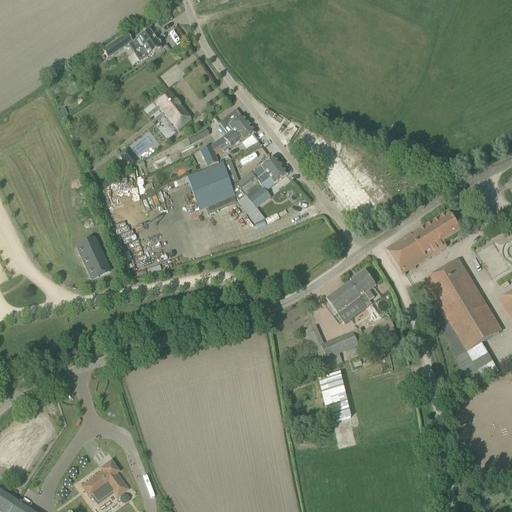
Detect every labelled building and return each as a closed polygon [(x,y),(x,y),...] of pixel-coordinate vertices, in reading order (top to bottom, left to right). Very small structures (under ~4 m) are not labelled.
[(142,50),(133,55),(139,63),(149,57),(149,58),(161,50),(160,48),(161,47),(158,41),(156,42),(149,32),(137,39),(143,48),(142,50)] [(127,35),(102,52),(108,60),(133,44),(127,35)] [(163,88),(178,88),(178,70),(163,70),(163,88)] [(169,93),(161,99),(154,105),(175,132),(190,120),(169,93)] [(225,142),(247,125),(241,117),(240,117),(235,111),(228,117),(218,125),(226,135),(211,147),(218,146),(224,142),(225,142)] [(242,145),(247,141),(254,135),(247,125),(225,142),(224,142),(218,146),(211,147),(200,153),(193,156),(199,170),(216,163),(214,157),(221,152),(223,154),(230,149),(229,147),(238,140),(242,145)] [(191,146),(209,136),(205,130),(188,139),(191,146)] [(132,157),(124,164),(128,169),(136,162),(132,157)] [(258,185),(280,167),(273,158),(260,168),(251,175),(237,186),(235,186),(230,189),(233,196),(237,202),(244,196),(258,185)] [(148,177),(143,163),(138,164),(143,179),(148,177)] [(176,164),(161,170),(161,179),(162,181),(174,177),(172,177),(177,176),(177,179),(166,183),(162,183),(162,185),(147,185),(142,187),(145,195),(150,194),(164,193),(178,188),(178,164),(176,164)] [(209,170),(187,179),(188,183),(194,200),(197,210),(205,207),(209,215),(236,205),(232,196),(233,196),(230,189),(229,186),(222,165),(213,168),(209,170)] [(265,193),(287,176),(280,167),(258,185),(244,196),(249,201),(255,210),(269,199),(265,193)] [(441,240),(457,230),(453,223),(454,223),(452,220),(451,221),(447,214),(387,251),(402,275),(435,254),(446,247),(441,240)] [(96,241),(78,250),(94,282),(112,273),(96,241)] [(498,333),(456,263),(424,283),(425,284),(416,289),(474,388),(499,374),(481,344),(498,333)] [(365,272),(345,286),(364,311),(367,308),(365,305),(369,302),(364,295),(376,287),(365,272)] [(364,311),(345,286),(326,301),(344,325),(364,311)] [(511,295),(500,303),(511,323),(511,295)] [(360,347),(344,353),(348,361),(399,341),(391,322),(362,334),(360,332),(355,334),(360,347)] [(316,327),(304,332),(307,339),(318,333),(316,327)] [(326,360),(321,348),(313,351),(322,373),(343,365),(338,355),(326,360)] [(318,380),(323,400),(329,424),(350,419),(339,375),(318,380)] [(101,471),(102,473),(82,488),(89,498),(92,496),(97,504),(112,493),(116,498),(126,491),(115,475),(117,473),(110,464),(101,471)] [(37,490),(43,481),(34,475),(28,484),(37,490)] [(0,490),(0,511),(10,511),(17,501),(0,490)] [(33,511),(17,501),(10,511),(33,511)]
